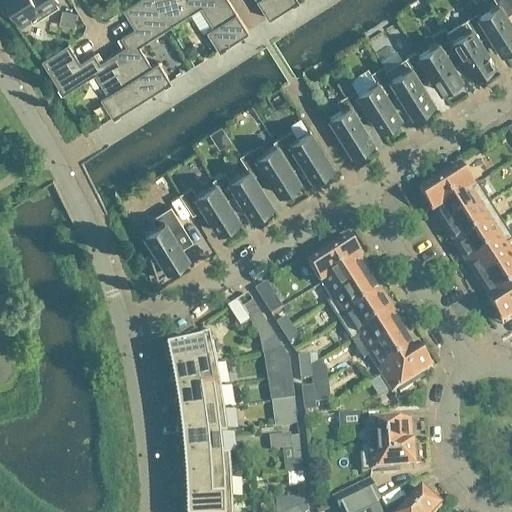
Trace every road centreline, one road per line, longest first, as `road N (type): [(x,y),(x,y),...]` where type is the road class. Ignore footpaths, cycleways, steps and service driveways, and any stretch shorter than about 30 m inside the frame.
road 1 (residential): [(0,72),(81,217),(128,340)]
road 2 (residential): [(128,340),(361,197)]
road 3 (residential): [(467,366),(361,197)]
road 4 (residential): [(361,197),(511,99)]
road 5 (residential): [(128,340),(146,435),(147,511)]
road 6 (residential): [(498,511),(460,475),(451,448),(450,392),(467,366)]
